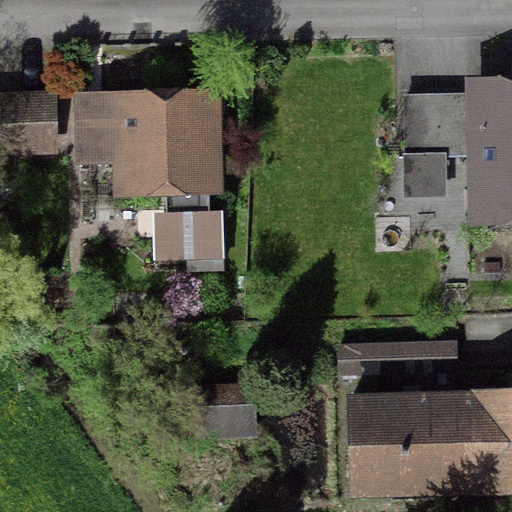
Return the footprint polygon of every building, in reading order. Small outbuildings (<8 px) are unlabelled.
[(511,220),(511,90),(478,92),(481,221),(511,220)] [(0,151),(50,150),(48,101),(0,102),(0,151)] [(438,101),(403,101),(404,162),(439,161),(438,101)] [(164,217),(206,216),(203,103),(109,106),(110,149),(111,162),(124,161),(125,192),(163,191),(164,217)] [(453,345),(336,348),(337,378),(454,374),(453,345)] [(351,493),(511,489),(511,400),(349,405),(351,493)] [(205,431),(205,444),(246,443),(245,404),(171,406),(172,432),(205,431)]
